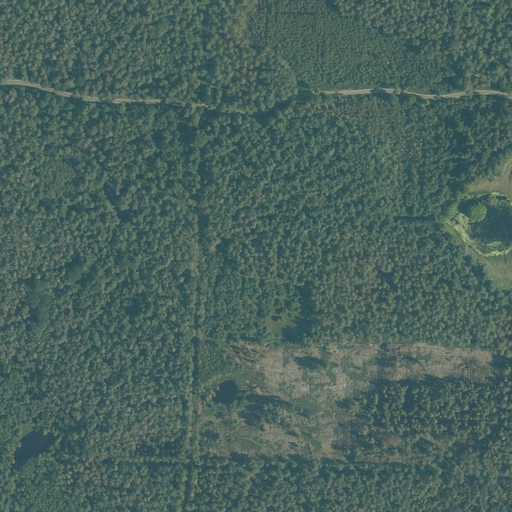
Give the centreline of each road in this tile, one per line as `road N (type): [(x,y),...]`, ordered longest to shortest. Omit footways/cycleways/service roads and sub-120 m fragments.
road 1 (track): [(0,204),(198,214)]
road 2 (track): [(194,335),(0,322)]
